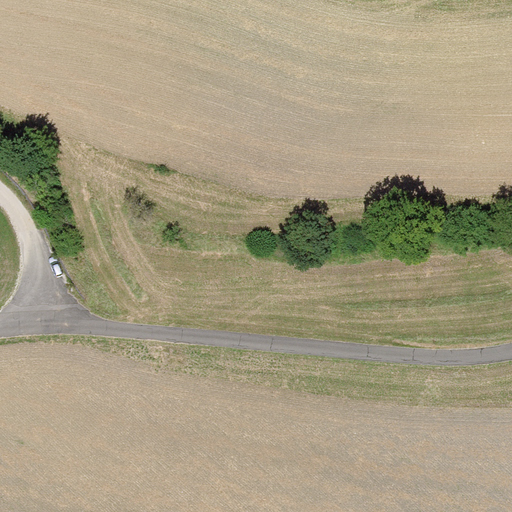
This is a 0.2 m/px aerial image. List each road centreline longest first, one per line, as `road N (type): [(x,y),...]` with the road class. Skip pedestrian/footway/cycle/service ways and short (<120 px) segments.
road 1 (unclassified): [(0,327),(389,355),(470,358),(511,349)]
road 2 (track): [(41,324),(26,240),(0,194)]
